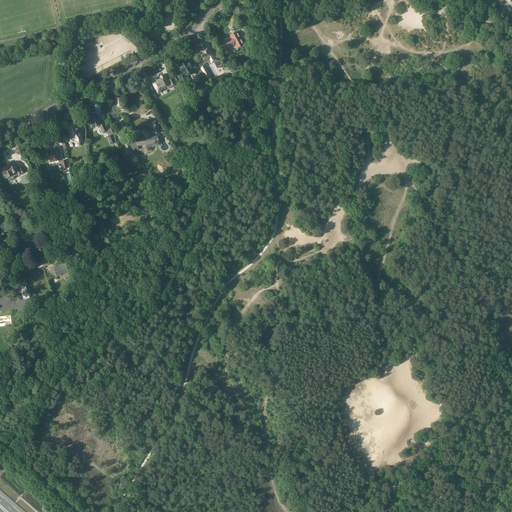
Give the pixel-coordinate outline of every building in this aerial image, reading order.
[(226,55),(224,52),(223,51),(231,46),(232,47),(236,45),(238,48),(242,45),(244,45),(240,38),(240,37),(237,32),(230,35),(229,36),(230,37),(225,39),(226,41),(225,41),(223,41),(223,43),(219,45),(225,55),(226,55)] [(211,55),(207,49),(200,53),(205,62),(212,58),(213,61),(217,59),(214,54),(211,55)] [(178,67),(182,73),(177,76),(183,86),(188,83),(184,77),(198,69),(194,62),(189,64),(187,61),(178,67)] [(151,81),(153,85),(152,85),(157,95),(161,92),(167,88),(168,89),(175,85),(175,84),(171,78),(168,80),(168,79),(167,79),(165,74),(156,79),(155,78),(151,81)] [(96,114),(89,117),(92,124),(89,125),(91,129),(97,126),(98,128),(100,127),(104,134),(107,132),(106,129),(103,122),(100,123),(96,114)] [(155,133),(145,134),(145,137),(136,139),(137,146),(146,145),(147,149),(152,148),(151,144),(159,143),(157,132),(161,131),(160,121),(153,122),(155,133)] [(73,142),(74,142),(79,145),(82,141),(80,135),(78,134),(76,124),(74,124),(74,123),(70,124),(69,126),(68,126),(70,136),(70,137),(71,140),(73,142)] [(57,148),(47,150),(50,163),(59,161),(60,160),(57,148)] [(61,161),(60,160),(59,161),(59,164),(61,163),(62,169),(69,168),(67,160),(61,161)] [(19,176),(24,173),(22,167),(19,169),(17,165),(15,166),(13,163),(12,164),(11,163),(8,164),(9,165),(0,170),(5,177),(7,176),(9,181),(14,178),(14,177),(18,175),(19,176)] [(10,231),(7,221),(0,223),(0,228),(0,230),(3,229),(4,232),(10,231)] [(32,269),(29,259),(23,260),(26,271),(32,269)] [(54,268),(57,277),(69,273),(66,264),(54,268)] [(25,285),(19,287),(24,300),(30,298),(25,285)]
